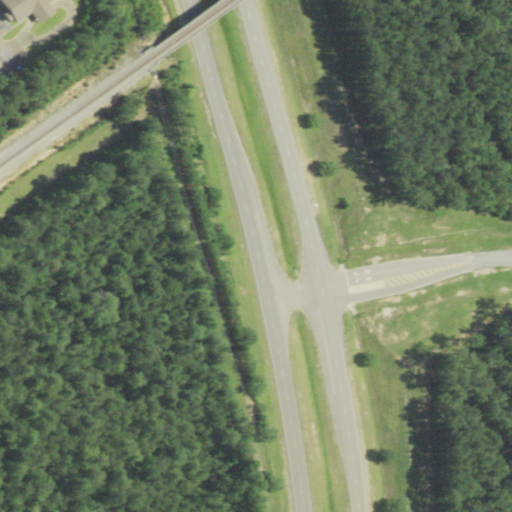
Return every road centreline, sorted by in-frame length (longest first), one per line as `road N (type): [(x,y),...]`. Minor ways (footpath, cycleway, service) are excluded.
road 1 (primary): [(322,289),(245,0)]
road 2 (primary): [(268,301),(301,511)]
road 3 (primary): [(189,0),(238,167)]
road 4 (primary): [(347,431),(322,289)]
road 5 (primary): [(238,167),(268,301)]
